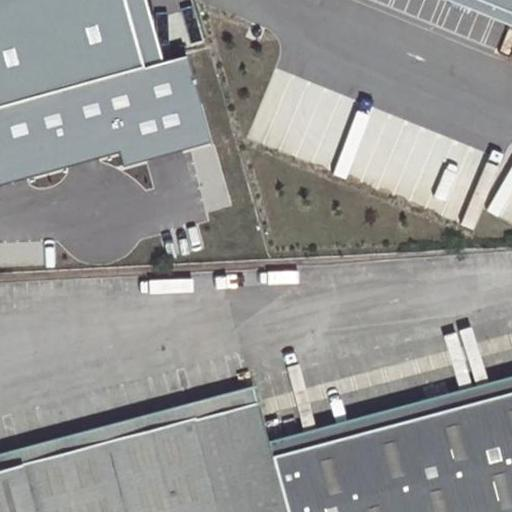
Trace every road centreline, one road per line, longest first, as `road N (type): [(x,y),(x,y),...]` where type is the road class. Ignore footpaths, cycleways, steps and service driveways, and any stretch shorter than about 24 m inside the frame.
road 1 (unknown): [(511,287),(488,283),(350,303),(88,361),(0,396)]
road 2 (unknown): [(303,0),(511,89)]
